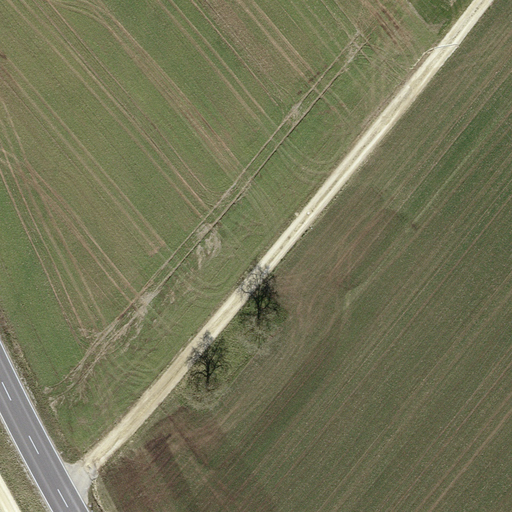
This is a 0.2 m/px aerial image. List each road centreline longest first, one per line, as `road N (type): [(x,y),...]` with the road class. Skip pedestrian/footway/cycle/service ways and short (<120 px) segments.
road 1 (track): [(479,0),(164,396),(61,491)]
road 2 (primary): [(0,365),(73,511)]
